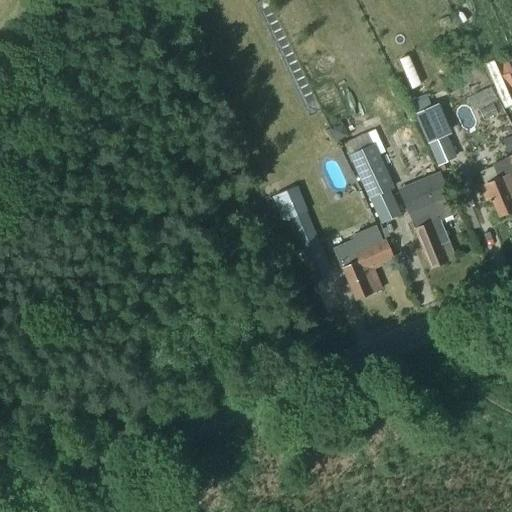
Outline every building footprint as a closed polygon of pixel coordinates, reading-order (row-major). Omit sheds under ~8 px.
[(440,105),(432,109),(417,116),(437,166),(454,159),(444,136),(452,133),(440,105)] [(393,128),(409,171),(431,163),(416,120),(393,128)] [(347,137),(342,125),(330,131),(335,143),(347,137)] [(511,138),(502,142),(507,155),(511,153),(511,138)] [(372,145),(348,156),(381,223),(400,214),(388,190),(392,188),(372,145)] [(511,211),(511,156),(494,163),(500,178),(484,185),(497,217),(511,211)] [(426,202),(449,199),(444,172),(422,176),(426,202)] [(297,189),(277,197),(318,296),(329,292),(322,276),(330,273),(301,200),(297,189)] [(426,216),(411,223),(429,269),(454,258),(439,219),(429,223),(426,216)] [(374,227),(352,237),(354,241),(333,250),(354,300),(380,288),(371,266),(391,257),(384,240),(382,240),(382,239),(388,236),(384,227),(377,230),(381,241),(380,241),(374,227)]
